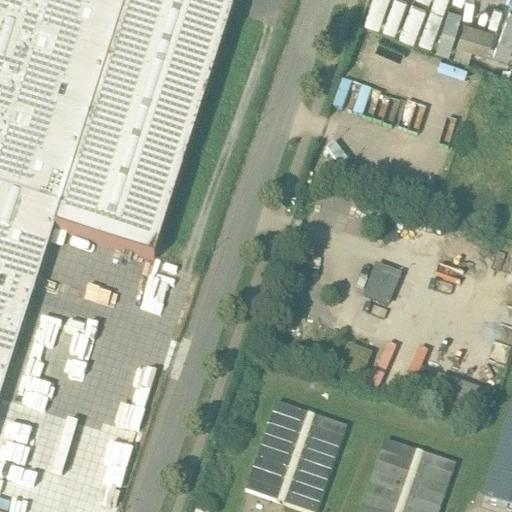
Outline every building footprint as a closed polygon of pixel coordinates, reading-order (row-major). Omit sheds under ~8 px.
[(0,0),(0,400),(54,231),(127,0),(0,0)] [(127,0),(54,231),(154,262),(237,0),(127,0)] [(511,9),(508,8),(490,58),(504,62),(511,38),(511,9)] [(485,30),(464,24),(457,45),(478,52),(485,30)] [(400,276),(377,266),(364,297),(387,307),(400,276)] [(369,357),(349,349),(339,373),(360,381),(369,357)] [(486,395),(439,381),(431,401),(479,415),(486,395)] [(316,511),(346,430),(276,405),(245,493),(299,511),(316,511)] [(511,511),(511,405),(481,505),(505,511),(511,511)] [(439,511),(455,467),(384,443),(360,511),(439,511)]
